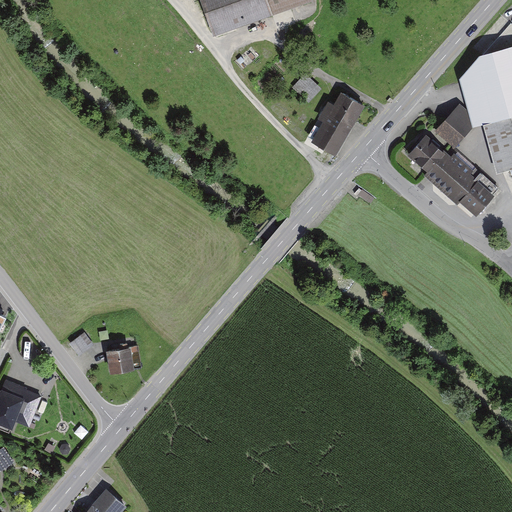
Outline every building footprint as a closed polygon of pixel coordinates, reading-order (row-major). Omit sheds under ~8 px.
[(201,0),(213,34),(309,0),(201,0)] [(460,102),(435,129),(454,146),(474,126),(484,122),(497,171),(511,166),(511,42),(480,51),(460,76),(468,108),(460,102)] [(322,87),(306,72),(292,86),(309,102),(322,87)] [(366,103),(341,89),(334,102),(328,99),(319,116),(324,119),(312,139),(336,154),(366,103)] [(452,154),(427,131),(407,152),(427,170),(424,173),(457,203),(460,200),(477,214),(499,187),(481,170),(479,172),(455,151),(452,154)] [(375,198),(362,189),(359,193),(371,203),(375,198)] [(85,331),(70,342),(80,355),(94,344),(85,331)] [(138,343),(107,348),(110,370),(142,366),(138,343)] [(41,397),(7,383),(0,400),(0,423),(14,429),(17,421),(30,426),(41,397)] [(14,461),(4,446),(0,448),(0,470),(0,471),(14,461)] [(119,511),(127,504),(107,486),(83,511),(119,511)]
